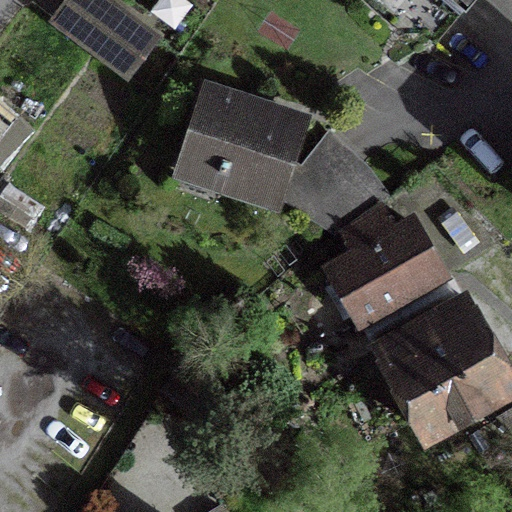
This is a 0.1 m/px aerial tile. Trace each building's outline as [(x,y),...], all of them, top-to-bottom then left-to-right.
[(93,0),(68,0),(53,20),(126,74),(150,42),(93,0)] [(394,0),(388,8),(432,45),(470,0),(394,0)] [(274,205),(301,124),(203,92),(179,164),(220,177),(217,187),(274,205)] [(438,278),(408,226),(329,270),(359,323),(438,278)] [(460,299),(373,349),(424,438),(511,389),(460,299)] [(511,431),(511,412),(499,420),(511,431)] [(511,511),(511,502),(499,510),(500,511),(511,511)]
